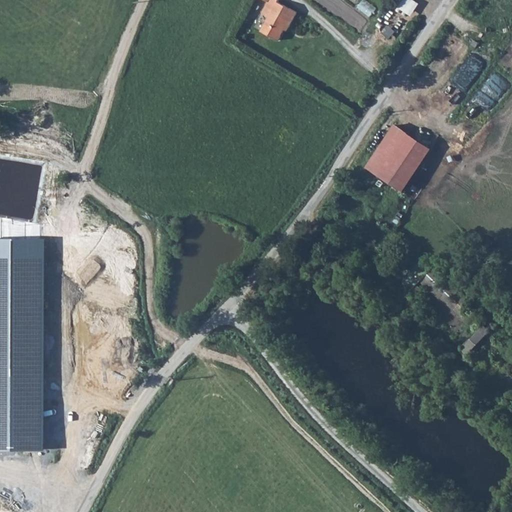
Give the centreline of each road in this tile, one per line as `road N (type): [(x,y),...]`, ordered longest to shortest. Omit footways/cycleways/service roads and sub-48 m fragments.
road 1 (track): [(189,345),(162,335),(151,313),(150,247),(142,229),(86,180),(116,59),(144,0)]
road 2 (unclassified): [(228,304),(307,212),(447,0)]
road 3 (unclassified): [(228,304),(318,420),(419,511)]
road 4 (unclassified): [(80,511),(147,393),(228,304)]
road 5 (track): [(307,212),(424,334),(446,344)]
